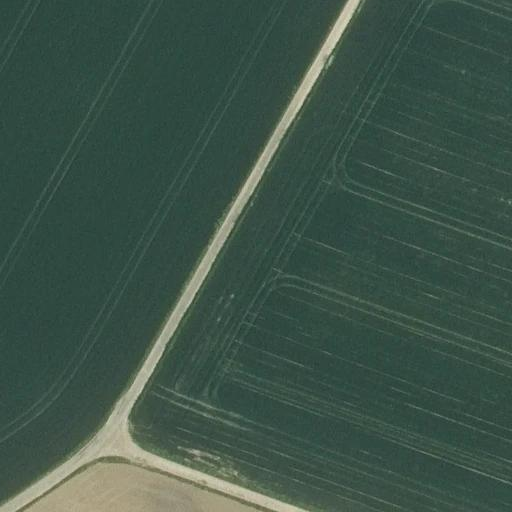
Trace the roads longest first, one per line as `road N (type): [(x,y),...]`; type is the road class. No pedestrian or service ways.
road 1 (track): [(10,511),(110,443),(359,0)]
road 2 (track): [(110,443),(292,511)]
